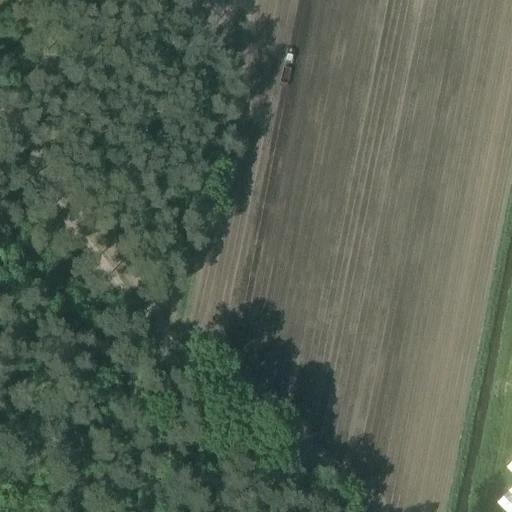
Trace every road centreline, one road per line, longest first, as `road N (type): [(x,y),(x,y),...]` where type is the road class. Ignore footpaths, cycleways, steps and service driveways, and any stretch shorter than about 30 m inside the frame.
road 1 (track): [(0,130),(162,347)]
road 2 (track): [(162,347),(202,359),(342,511)]
road 3 (track): [(0,220),(94,347),(112,357),(162,347)]
